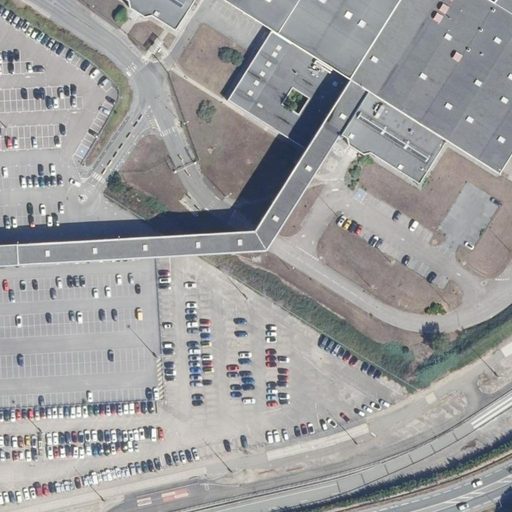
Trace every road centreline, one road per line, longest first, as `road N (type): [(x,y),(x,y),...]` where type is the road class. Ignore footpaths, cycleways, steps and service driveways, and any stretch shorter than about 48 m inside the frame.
road 1 (unknown): [(179,252),(183,441)]
road 2 (unknown): [(220,277),(228,432)]
road 3 (primary): [(511,467),(387,511)]
road 4 (unknown): [(260,300),(266,425)]
